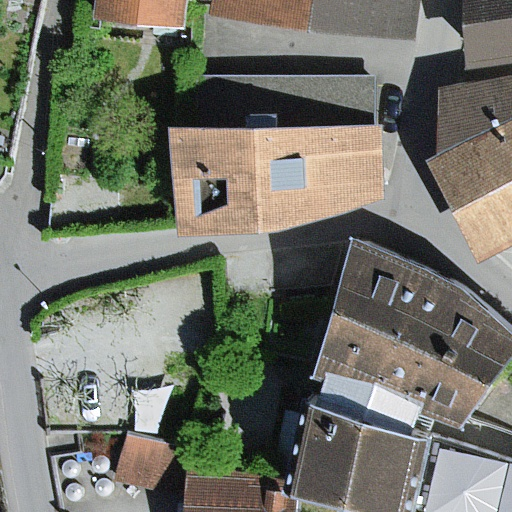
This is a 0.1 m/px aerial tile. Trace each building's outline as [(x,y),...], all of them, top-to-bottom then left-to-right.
[(179,0),(82,0),(82,23),(98,24),(98,10),(177,17),(179,0)] [(206,0),(205,5),(415,31),(418,0),(206,0)] [(511,0),(458,0),(460,61),(511,52),(511,0)] [(511,68),(435,85),(433,147),(511,108),(511,68)] [(373,72),(199,72),(201,117),(247,115),(375,118),(373,72)] [(511,108),(433,147),(422,152),(473,254),(511,231),(511,108)] [(201,117),(164,119),(172,226),(279,217),(380,195),(379,118),(375,118),(247,115),(201,117)] [(511,328),(450,275),(348,231),(312,359),(320,360),(312,391),(428,428),(434,410),(459,420),(511,340),(511,328)] [(511,511),(511,457),(428,428),(312,391),(304,388),(281,482),(289,484),(431,511),(511,511)] [(183,443),(125,430),(114,480),(182,492),(182,460),(183,443)] [(281,482),(182,460),(182,492),(181,511),(287,511),(289,484),(281,482)]
